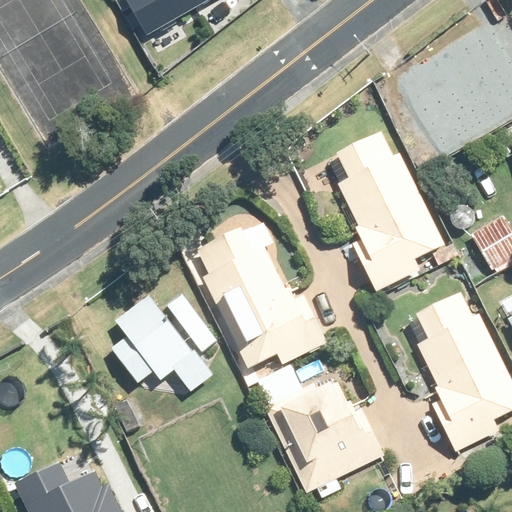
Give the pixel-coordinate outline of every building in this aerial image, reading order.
[(125,0),(148,37),(211,0),(125,0)] [(511,32),(491,38),(459,57),(460,62),(455,64),(468,111),(480,107),(482,114),(511,105),(511,32)] [(423,89),(393,103),(423,163),(453,148),(423,89)] [(383,132),(343,152),(355,177),(342,183),(362,226),(360,227),(366,239),(357,244),(380,292),(424,271),(418,259),(447,245),(403,153),(396,157),(383,132)] [(511,259),(511,223),(507,215),(473,234),(495,270),(511,259)] [(200,249),(213,275),(206,279),(251,369),(281,354),(286,363),(332,341),(309,297),(300,301),(293,287),(289,289),(270,249),(261,253),(247,226),(200,249)] [(454,244),(435,254),(440,265),(460,255),(454,244)] [(439,388),(444,398),(435,403),(459,453),(503,429),(499,419),(511,412),(511,373),(482,313),(476,317),(464,292),(420,314),(432,338),(419,345),(440,387),(439,388)] [(120,321),(131,336),(114,349),(141,384),(158,371),(165,381),(177,371),(194,392),(217,374),(203,355),(220,342),(184,295),(163,310),(152,296),(120,321)] [(266,364),(245,373),(250,385),(272,376),(266,364)] [(318,386),(317,383),(268,407),(309,493),(388,455),(365,409),(359,412),(343,379),(339,382),(336,377),(318,386)] [(142,424),(128,396),(116,402),(130,430),(142,424)] [(60,462),(15,484),(29,511),(120,511),(108,486),(103,488),(95,473),(71,484),(60,462)]
